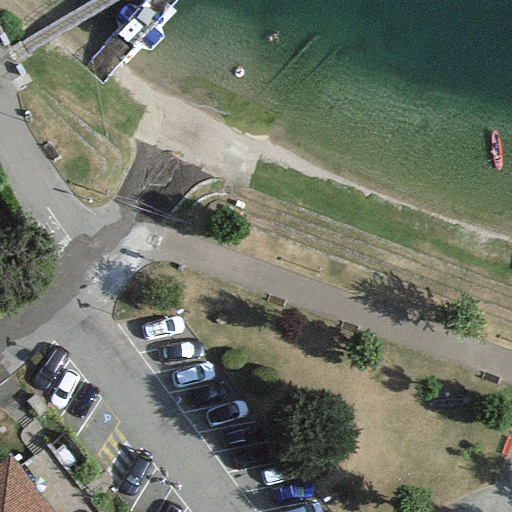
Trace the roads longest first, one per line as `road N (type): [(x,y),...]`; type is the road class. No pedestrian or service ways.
road 1 (residential): [(51,312),(203,511)]
road 2 (residential): [(0,105),(88,272)]
road 3 (residential): [(168,169),(88,272)]
